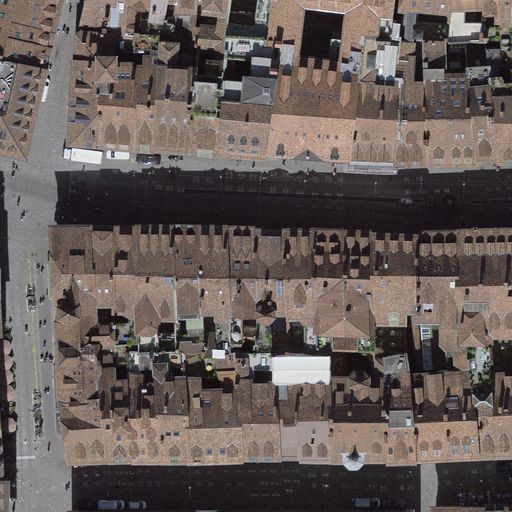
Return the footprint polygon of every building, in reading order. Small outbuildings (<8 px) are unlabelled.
[(53,19),(57,0),(0,0),(0,36),(46,48),(53,19)] [(123,34),(127,0),(91,0),(84,32),(100,33),(123,34)] [(147,35),(152,0),(127,0),(123,34),(134,35),(147,35)] [(177,3),(177,0),(152,0),(147,35),(160,35),(160,33),(174,32),(176,11),(177,3)] [(177,0),(177,3),(176,11),(196,13),(197,7),(198,0),(177,0)] [(198,0),(197,7),(229,11),(230,0),(198,0)] [(242,150),(266,152),(281,46),(265,45),(272,0),(230,0),(229,11),(225,37),(219,149),(242,150)] [(272,0),(265,45),(281,46),(266,152),(291,155),(307,156),(324,157),(349,158),(364,37),(391,40),(394,11),(394,0),(272,0)] [(405,0),(404,11),(449,13),(449,0),(405,0)] [(483,40),(483,0),(449,0),(449,13),(448,41),(448,42),(467,41),(467,40),(483,40)] [(511,21),(511,0),(483,0),(483,40),(486,40),(486,41),(502,42),(502,40),(511,41),(511,21)] [(229,11),(197,7),(196,13),(194,25),(194,35),(197,43),(197,49),(197,52),(191,133),(190,146),(204,147),(219,149),(225,37),(229,11)] [(160,35),(155,143),(172,144),(190,146),(191,133),(197,52),(197,49),(197,43),(194,35),(194,25),(196,13),(176,11),(174,32),(160,33),(160,35)] [(410,160),(426,159),(424,40),(448,41),(449,13),(404,11),(401,42),(400,41),(393,160),(410,160)] [(511,21),(511,41),(502,40),(502,42),(502,49),(502,50),(511,51),(511,75),(511,21)] [(87,139),(100,140),(100,33),(84,32),(82,39),(80,38),(79,53),(78,61),(77,61),(76,62),(75,62),(74,63),(73,64),(73,65),(72,66),(72,67),(72,69),(72,70),(72,71),(72,73),(73,73),(74,74),(74,75),(75,75),(76,76),(77,77),(78,77),(75,128),(75,138),(87,139)] [(123,34),(100,33),(100,140),(117,141),(134,143),(134,35),(123,34)] [(147,35),(134,35),(134,143),(144,143),(155,143),(160,35),(147,35)] [(0,59),(41,68),(46,48),(0,36),(0,59)] [(371,159),(393,160),(400,41),(391,41),(391,40),(364,37),(349,158),(353,158),(371,159)] [(452,159),(477,159),(467,53),(467,41),(448,42),(448,41),(424,40),(426,159),(452,159)] [(488,158),(499,158),(487,48),(486,41),(486,40),(483,40),(467,40),(467,41),(467,53),(477,159),(488,158)] [(510,158),(511,157),(511,75),(511,51),(502,50),(502,49),(487,48),(499,158),(510,158)] [(41,68),(0,59),(0,146),(21,151),(41,68)] [(113,352),(113,345),(114,343),(114,323),(113,308),(114,308),(114,233),(95,233),(75,232),(58,232),(58,244),(58,254),(49,264),(51,297),(59,304),(59,317),(62,318),(63,335),(63,341),(63,342),(98,346),(99,354),(113,352)] [(125,233),(114,233),(114,308),(113,308),(114,323),(114,343),(129,342),(129,347),(138,347),(138,322),(138,310),(137,233),(125,233)] [(155,233),(137,233),(138,310),(138,322),(138,347),(138,351),(154,351),(177,350),(176,334),(173,233),(155,233)] [(184,234),(173,233),(176,334),(177,350),(183,350),(204,350),(203,325),(202,325),(196,234),(184,234)] [(211,234),(196,234),(202,325),(203,325),(204,350),(204,355),(224,356),(224,352),(231,352),(231,345),(231,342),(232,339),(231,319),(230,302),(226,235),(211,234)] [(241,235),(226,235),(230,302),(231,319),(232,339),(231,342),(231,345),(236,346),(255,347),(256,342),(259,342),(259,324),(255,235),(241,235)] [(263,235),(255,235),(259,324),(259,342),(256,342),(255,347),(255,352),(260,352),(260,353),(276,354),(289,354),(286,236),(271,236),(263,235)] [(298,236),(286,236),(289,354),(289,355),(308,355),(309,355),(309,347),(317,347),(317,322),(316,312),(315,304),(312,236),(309,236),(298,236)] [(345,314),(342,237),(327,236),(312,236),(315,304),(316,312),(317,322),(317,347),(317,357),(329,358),(329,346),(347,346),(346,329),(345,314)] [(356,237),(342,237),(345,314),(346,329),(347,346),(364,346),(364,350),(372,350),(372,348),(372,314),(371,314),(372,238),(358,237),(356,237)] [(470,379),(511,376),(511,237),(496,238),(458,239),(457,316),(458,360),(468,360),(470,379)] [(372,238),(371,314),(372,314),(372,348),(380,349),(385,357),(407,354),(404,308),(410,308),(414,308),(415,308),(415,240),(409,239),(389,239),(372,238)] [(456,360),(458,360),(457,316),(458,239),(437,239),(415,240),(415,308),(414,308),(414,341),(418,375),(439,372),(439,370),(457,368),(456,360)] [(65,400),(102,397),(101,385),(99,354),(98,346),(63,342),(63,347),(59,352),(59,359),(64,363),(64,369),(65,400)] [(129,347),(129,342),(114,343),(113,345),(113,352),(99,354),(101,385),(102,397),(110,454),(121,453),(131,453),(127,389),(127,385),(129,381),(130,374),(130,352),(129,350),(129,347)] [(216,453),(242,452),(236,346),(231,345),(231,352),(224,352),(224,356),(204,355),(204,350),(183,350),(184,379),(189,453),(216,453)] [(260,453),(279,453),(276,386),(276,354),(260,353),(260,352),(255,352),(255,347),(236,346),(242,452),(260,453)] [(368,454),(388,454),(385,357),(380,349),(372,348),(372,350),(364,350),(364,346),(347,346),(329,346),(329,358),(329,384),(330,384),(332,454),(346,454),(346,460),(350,465),(356,464),(361,460),(361,454),(368,454)] [(147,453),(162,453),(158,401),(155,372),(154,351),(138,351),(138,347),(129,347),(129,350),(130,352),(130,374),(129,381),(127,385),(127,389),(131,453),(147,453)] [(317,454),(332,454),(330,384),(329,384),(329,358),(317,357),(317,347),(309,347),(309,355),(308,355),(309,382),(299,382),(301,453),(317,454)] [(175,453),(189,453),(184,379),(183,350),(177,350),(154,351),(155,372),(158,401),(162,453),(175,453)] [(290,453),(301,453),(299,382),(309,382),(308,355),(289,355),(289,354),(276,354),(276,386),(279,453),(290,453)] [(401,454),(414,454),(408,377),(410,377),(407,354),(385,357),(388,454),(401,454)] [(446,452),(479,451),(470,379),(468,360),(458,360),(456,360),(457,368),(439,370),(439,372),(418,375),(414,376),(410,377),(408,377),(414,454),(420,454),(446,452)] [(511,376),(470,379),(479,451),(505,450),(511,449),(511,376)] [(110,454),(102,397),(65,400),(72,455),(91,454),(110,454)]
